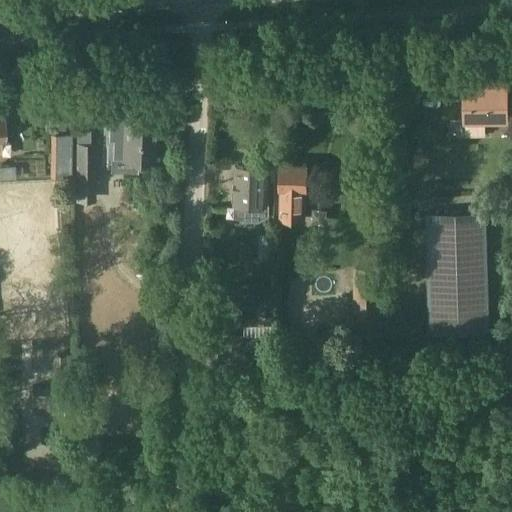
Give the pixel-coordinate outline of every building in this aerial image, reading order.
[(486,137),(486,118),(507,118),(506,83),(463,83),(463,118),(466,118),(465,137),(486,137)] [(69,107),(48,107),(48,127),(69,127),(69,107)] [(124,109),(123,159),(154,161),(157,111),(124,109)] [(76,128),(75,143),(76,184),(95,184),(96,144),(93,144),(94,129),(76,128)] [(242,159),(242,163),(236,163),(235,203),(234,218),(246,221),(258,222),(260,220),(267,220),(267,206),(268,206),(269,165),(255,164),(255,159),(252,156),(246,156),(242,159)] [(0,180),(15,180),(15,166),(0,166),(0,180)] [(307,166),(281,166),(281,189),(281,219),(305,220),(305,190),(308,190),(308,196),(321,196),(321,180),(307,179),(307,166)] [(354,206),(372,206),(372,185),(354,185),(354,206)] [(488,332),(485,210),(426,212),(429,333),(488,332)] [(363,262),(381,262),(381,251),(363,251),(363,262)] [(367,267),(353,268),(354,315),(355,349),(383,349),(384,331),(382,331),(381,267),(367,267)] [(223,354),(276,353),(276,334),(223,335),(223,354)] [(52,386),(31,386),(31,415),(57,415),(57,404),(71,405),(71,366),(53,365),(52,386)]
